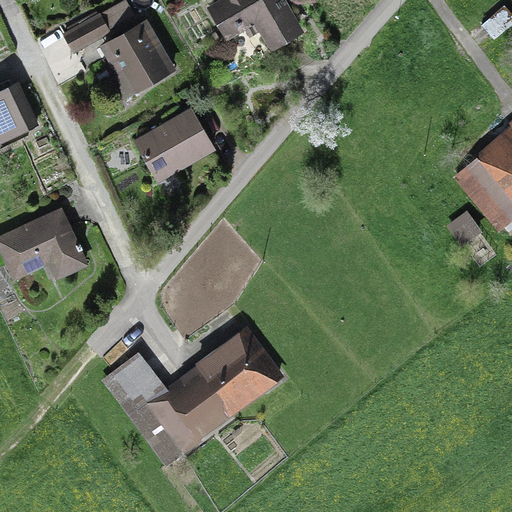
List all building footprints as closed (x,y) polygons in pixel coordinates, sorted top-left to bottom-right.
[(281,0),(226,0),(213,8),(229,34),(244,26),(249,36),(262,28),(272,45),(298,29),(281,0)] [(511,13),(504,5),(481,24),(491,36),(511,17),(511,13)] [(100,15),(64,33),(73,50),(109,32),(100,15)] [(109,54),(132,92),(173,68),(145,21),(109,42),(114,51),(109,54)] [(0,141),(36,124),(18,89),(0,98),(0,141)] [(137,142),(157,177),(174,167),(176,169),(212,147),(190,110),(137,142)] [(511,141),(485,165),(511,196),(511,141)] [(0,237),(0,244),(15,276),(56,257),(64,273),(85,263),(60,210),(0,237)] [(467,213),(450,225),(461,241),(478,230),(467,213)] [(165,389),(146,403),(182,451),(200,438),(192,428),(256,380),(263,389),(278,377),(243,330),(199,363),(206,373),(172,398),(165,389)] [(138,353),(114,371),(134,399),(158,381),(138,353)]
